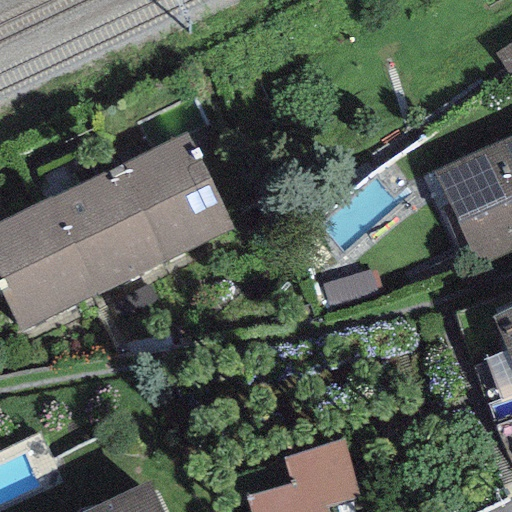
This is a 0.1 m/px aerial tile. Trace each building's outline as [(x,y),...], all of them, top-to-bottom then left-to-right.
[(191,138),(125,170),(167,265),(234,232),(191,138)] [(511,145),(434,180),(473,269),(511,252),(511,145)] [(125,170),(53,203),(97,300),(167,265),(125,170)] [(53,203),(0,227),(0,295),(20,339),(97,300),(53,203)] [(511,325),(501,330),(511,357),(511,325)] [(248,510),(248,511),(323,511),(354,503),(341,458),(287,473),(293,497),(248,510)] [(155,511),(139,479),(70,511),(155,511)]
